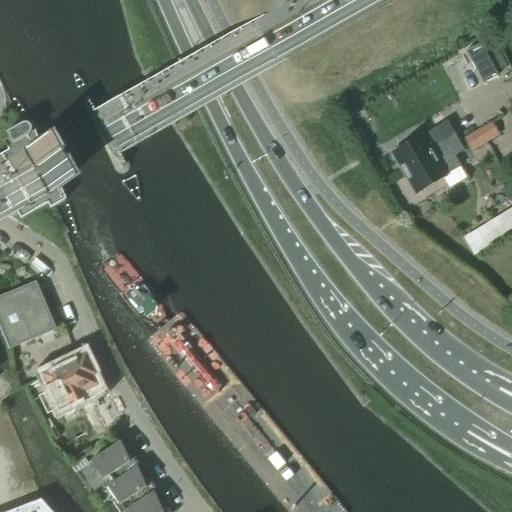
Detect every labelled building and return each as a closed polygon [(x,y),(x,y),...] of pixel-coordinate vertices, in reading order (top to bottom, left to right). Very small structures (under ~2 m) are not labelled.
[(474,49),(467,53),(483,83),(498,76),(482,45),(474,49)] [(84,102),(104,145),(115,170),(118,172),(122,174),(126,173),(129,170),(130,166),(129,162),(92,98),(91,96),(88,96),(86,96),(84,99),(84,102)] [(422,137),(393,155),(404,174),(433,156),(457,142),(446,123),(422,137)] [(433,156),(404,174),(415,193),(445,175),(459,167),(453,157),(463,151),(457,142),(433,156)] [(511,208),(464,237),(474,255),(511,232),(511,208)] [(0,298),(0,327),(9,349),(55,329),(36,283),(0,298)] [(61,407),(97,390),(90,375),(93,374),(85,357),(46,376),(53,391),(41,397),(48,412),(61,406),(61,407)] [(107,488),(138,467),(130,472),(123,460),(128,457),(121,441),(90,462),(99,474),(96,476),(104,489),(107,487),(107,488)] [(125,511),(155,493),(154,492),(147,497),(139,486),(144,482),(138,467),(107,488),(115,500),(113,502),(119,511),(125,511)] [(155,493),(125,511),(156,511),(161,508),(155,493)] [(51,511),(41,500),(7,511),(51,511)]
